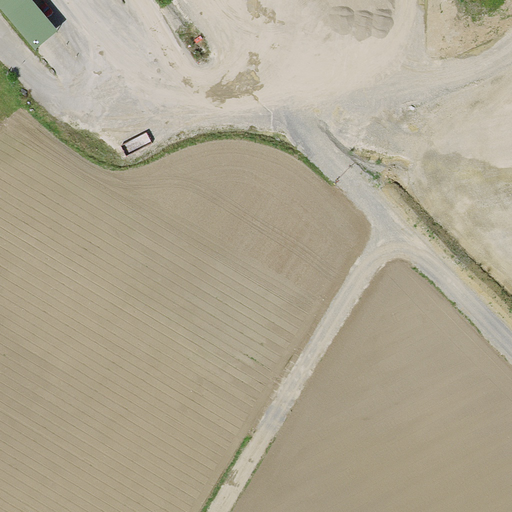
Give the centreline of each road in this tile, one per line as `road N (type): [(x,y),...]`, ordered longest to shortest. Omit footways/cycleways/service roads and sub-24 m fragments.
road 1 (track): [(393,235),(220,511)]
road 2 (track): [(511,342),(393,235)]
